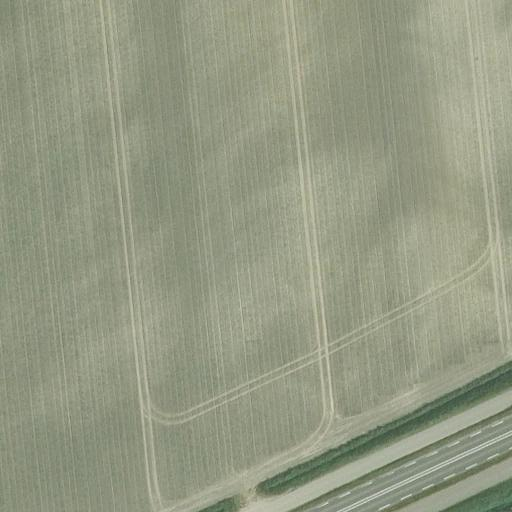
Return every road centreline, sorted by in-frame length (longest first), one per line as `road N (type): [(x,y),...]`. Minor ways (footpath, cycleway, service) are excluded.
road 1 (unclassified): [(263,511),(511,398)]
road 2 (primary): [(336,511),(511,432)]
